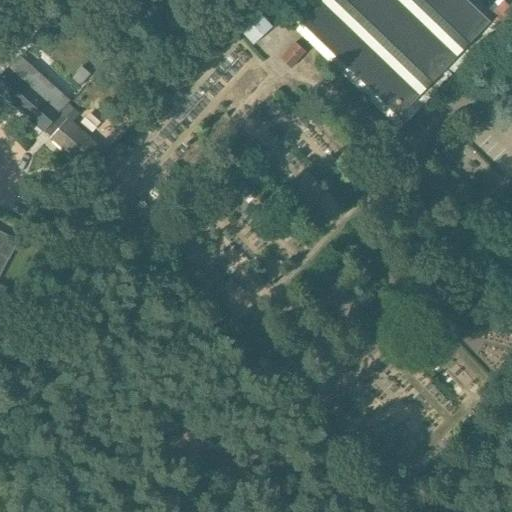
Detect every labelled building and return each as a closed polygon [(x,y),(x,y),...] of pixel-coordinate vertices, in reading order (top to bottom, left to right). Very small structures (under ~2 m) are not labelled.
[(480,0),(315,0),(298,19),(297,18),(290,24),(400,129),(504,21),(496,12),(494,13),(480,0)] [(274,27),(251,2),(231,20),(254,45),(274,27)] [(308,51),(296,41),(282,58),(294,68),(308,51)] [(9,68),(0,78),(0,90),(45,131),(60,114),(69,104),(71,101),(21,56),(9,68)] [(60,114),(45,131),(52,137),(88,170),(103,152),(60,114)] [(511,187),(502,198),(511,207),(511,187)] [(0,277),(18,241),(0,231),(0,277)]
